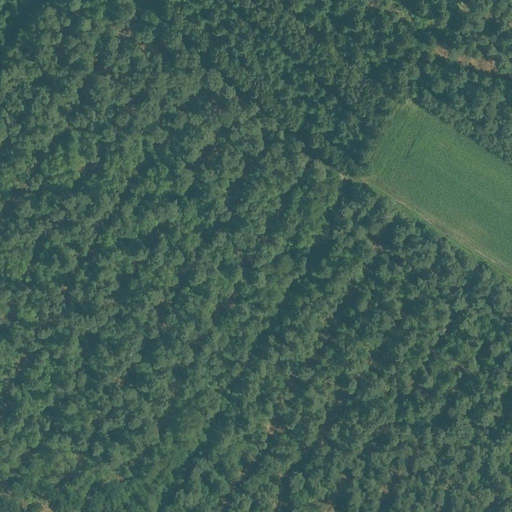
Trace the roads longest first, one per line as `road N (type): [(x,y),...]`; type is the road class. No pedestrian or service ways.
road 1 (track): [(156,511),(462,0)]
road 2 (track): [(135,0),(359,177),(511,277)]
